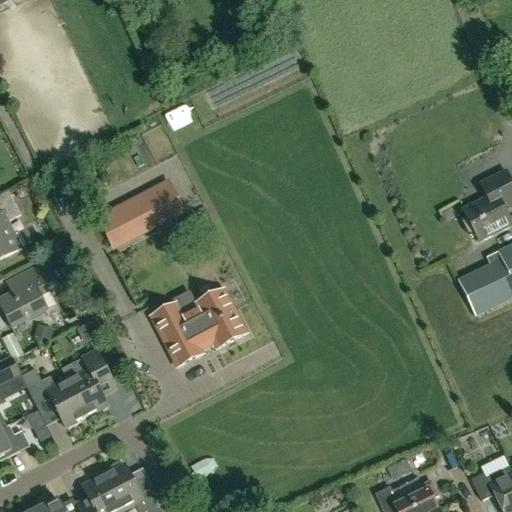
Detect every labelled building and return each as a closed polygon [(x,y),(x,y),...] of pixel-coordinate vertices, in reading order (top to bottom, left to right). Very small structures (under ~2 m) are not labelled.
[(479,244),(511,227),(511,226),(505,212),(511,208),(511,184),(506,172),(481,184),(487,198),(463,211),(465,216),(461,222),(468,236),(476,237),(479,244)] [(167,184),(99,220),(113,247),(181,211),(167,184)] [(0,260),(23,249),(22,248),(25,247),(19,234),(16,236),(9,223),(21,216),(9,193),(0,197),(0,260)] [(475,319),(511,300),(511,245),(496,253),(497,254),(486,259),(489,265),(456,281),(475,319)] [(53,276),(46,264),(23,276),(30,288),(0,303),(0,306),(12,329),(47,311),(40,297),(59,288),(58,287),(61,285),(56,274),(53,276)] [(175,306),(151,318),(177,369),(202,356),(200,351),(214,344),(217,350),(246,336),(223,291),(195,306),(197,310),(182,318),(176,305),(175,306)] [(68,383),(87,418),(108,407),(103,398),(118,391),(97,352),(62,371),(68,383)] [(0,364),(0,387),(20,377),(11,359),(0,364)] [(87,418),(68,383),(56,389),(50,378),(42,383),(36,371),(21,378),(36,407),(50,399),(65,429),(87,418)] [(10,427),(7,429),(0,432),(0,463),(30,448),(22,433),(15,437),(10,427)] [(104,477),(121,511),(123,511),(135,506),(137,511),(164,511),(153,489),(140,496),(125,466),(104,477)] [(511,511),(511,474),(509,468),(486,479),(484,475),(471,482),(482,503),(494,497),(501,511),(511,511)] [(87,498),(75,504),(78,511),(121,511),(104,477),(82,488),(87,498)] [(437,511),(439,511),(433,500),(439,497),(434,487),(424,492),(420,490),(415,481),(392,492),(390,489),(374,496),(382,511),(437,511)] [(63,511),(58,501),(36,511),(63,511)]
